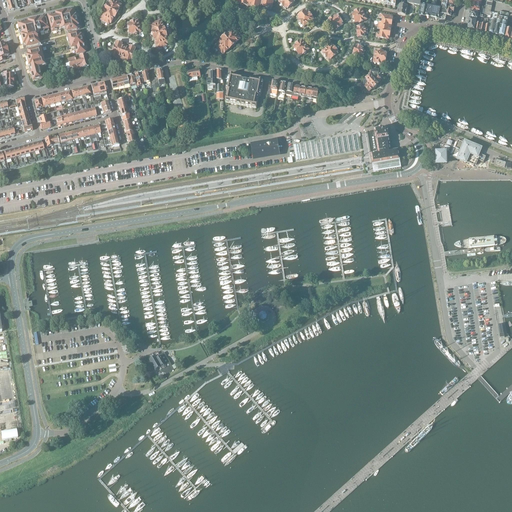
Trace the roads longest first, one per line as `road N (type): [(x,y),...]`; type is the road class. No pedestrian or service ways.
road 1 (tertiary): [(11,276),(12,253),(29,238),(415,169)]
road 2 (tertiary): [(0,464),(24,452),(36,430),(11,276)]
road 3 (unclassified): [(440,285),(449,338),(477,371),(497,351),(486,279)]
